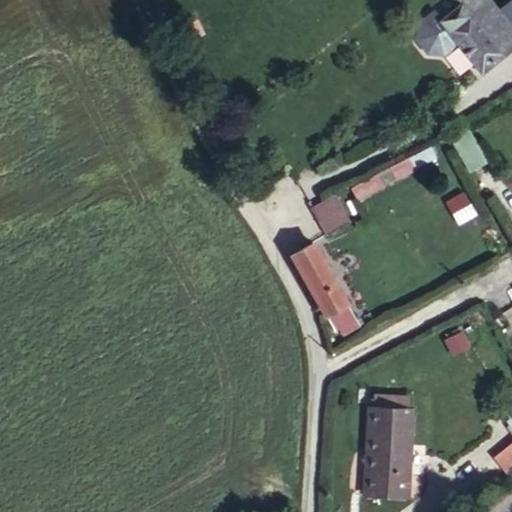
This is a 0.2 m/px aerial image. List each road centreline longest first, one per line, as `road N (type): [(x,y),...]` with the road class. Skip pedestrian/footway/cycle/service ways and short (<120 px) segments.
road 1 (unclassified): [(299,511),(309,374),(303,326),(239,200)]
road 2 (unknown): [(309,374),(511,253)]
road 3 (track): [(134,0),(239,200)]
